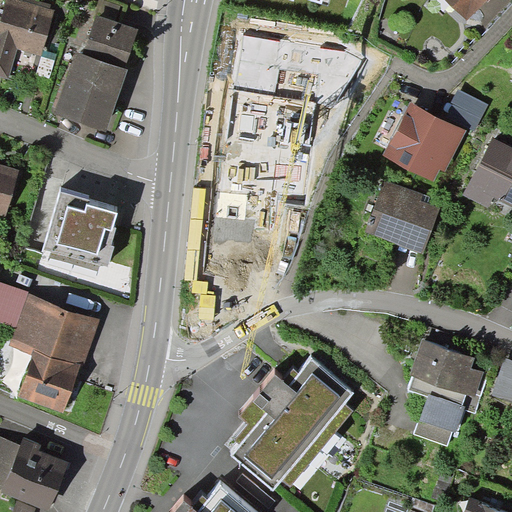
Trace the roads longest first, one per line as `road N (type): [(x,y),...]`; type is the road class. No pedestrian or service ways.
road 1 (residential): [(151,359),(190,360),(310,303),(371,302),(511,344)]
road 2 (secondary): [(193,0),(170,186)]
road 3 (residential): [(0,123),(170,186)]
road 4 (secondary): [(170,186),(151,359)]
road 5 (residential): [(0,404),(122,455)]
